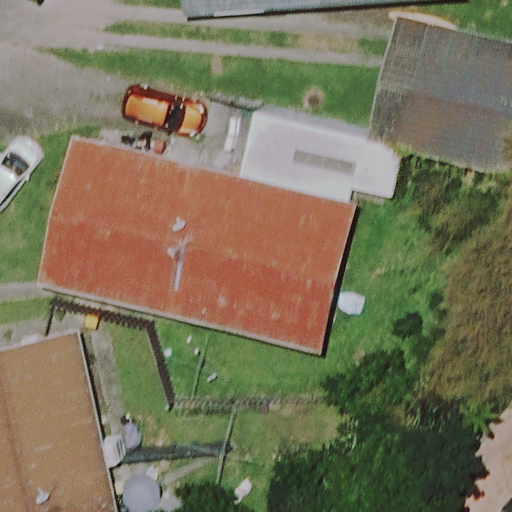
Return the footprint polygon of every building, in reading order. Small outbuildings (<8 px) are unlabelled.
[(187,0),(188,9),(437,0),(187,0)] [(511,37),(398,14),(372,137),(405,144),(508,166),(511,146),(511,37)] [(405,144),(372,137),(255,112),(244,166),(77,131),(43,288),(328,349),(361,196),(392,202),(405,144)] [(0,511),(118,511),(84,331),(0,347),(0,511)] [(511,511),(511,492),(495,511),(511,511)]
